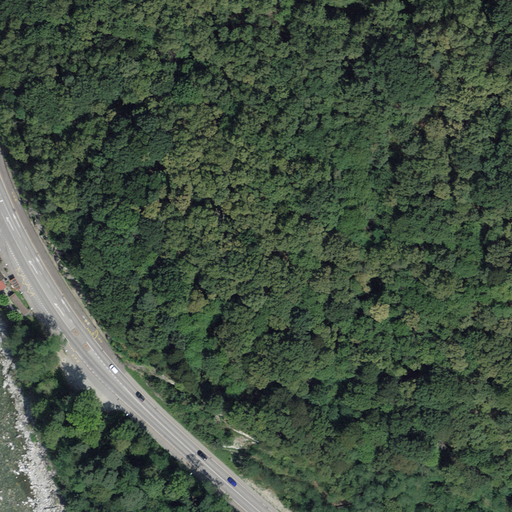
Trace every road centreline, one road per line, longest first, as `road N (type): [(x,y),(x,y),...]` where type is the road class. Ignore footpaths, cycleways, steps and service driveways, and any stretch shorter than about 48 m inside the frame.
road 1 (secondary): [(260,511),(81,339),(0,201)]
road 2 (track): [(101,0),(207,55),(295,179),(368,225)]
